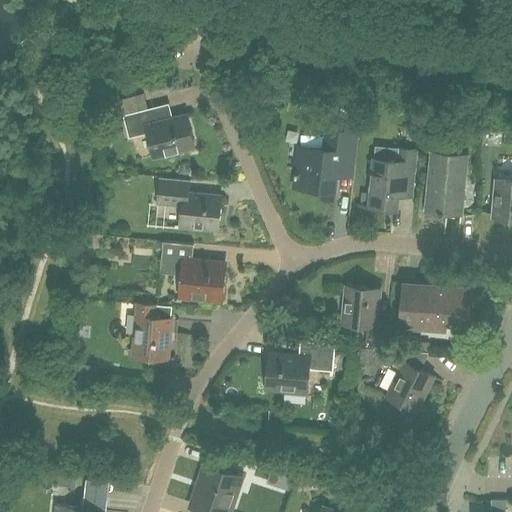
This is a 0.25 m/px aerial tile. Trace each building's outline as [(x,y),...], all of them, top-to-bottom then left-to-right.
[(158,122),(154,108),(124,115),(129,138),(148,133),(154,157),(194,147),(187,115),(158,122)] [(352,164),(356,133),(326,130),(324,151),(299,148),(295,186),(335,190),(338,162),(352,164)] [(412,180),(415,150),(398,149),(397,161),(373,158),(368,206),(397,209),(400,179),(412,180)] [(461,215),(467,155),(431,152),(425,211),(461,215)] [(219,228),(222,197),(189,194),(191,180),(159,177),(157,205),(182,207),(180,225),(219,228)] [(511,180),(498,179),(494,218),(511,219),(511,180)] [(358,211),(356,226),(369,228),(371,213),(358,211)] [(221,298),(224,263),(192,261),(194,244),(163,241),(161,269),(182,270),(180,295),(221,298)] [(388,348),(390,322),(375,321),(378,288),(348,285),(344,324),(368,327),(366,346),(388,348)] [(465,325),(468,289),(439,286),(439,290),(404,287),(401,325),(433,328),(434,316),(445,317),(444,323),(465,325)] [(168,358),(172,318),(154,317),(155,305),(139,303),(136,336),(134,355),(168,358)] [(334,370),(336,344),(305,341),(303,357),(270,354),(267,387),(307,391),(309,368),(334,370)] [(417,410),(433,376),(419,369),(427,352),(401,350),(394,365),(401,369),(388,396),(417,410)] [(209,511),(231,511),(243,477),(205,464),(199,482),(205,483),(197,508),(209,511)]
